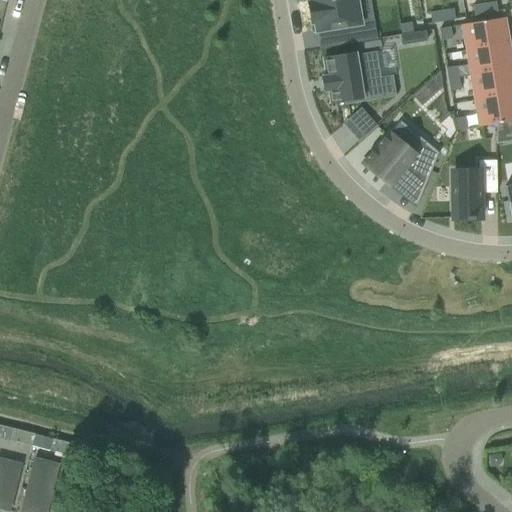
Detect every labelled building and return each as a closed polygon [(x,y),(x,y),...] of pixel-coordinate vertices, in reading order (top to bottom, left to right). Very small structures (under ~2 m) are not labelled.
[(355,0),(320,0),(308,2),(313,33),(344,27),(347,45),(377,40),(374,21),(360,23),(355,0)] [(496,3),(484,5),(486,15),(497,13),(496,3)] [(484,5),(472,7),(474,17),(486,15),(484,5)] [(453,10),(441,12),(443,22),(455,20),(453,10)] [(441,12),(429,14),(431,24),(443,22),(441,12)] [(506,19),(463,26),(467,52),(510,45),(506,19)] [(411,25),(399,26),(400,36),(412,34),(411,25)] [(442,41),(451,40),(449,28),(440,30),(442,41)] [(400,36),(401,45),(427,41),(425,32),(423,32),(412,34),(400,36)] [(511,56),(510,45),(467,52),(471,77),(511,70),(511,56)] [(326,78),(322,78),(324,93),(328,92),(330,105),(343,102),(344,106),(396,98),(392,77),(380,79),(376,53),(356,56),(355,54),(322,59),(326,78)] [(448,81),(458,79),(456,68),(446,69),(448,81)] [(511,70),(471,77),(475,102),(511,95),(511,70)] [(440,72),(412,96),(414,99),(426,88),(433,96),(442,87),(440,72)] [(450,92),(460,90),(458,79),(448,81),(450,92)] [(511,95),(475,102),(479,128),(495,125),(511,122),(511,95)] [(457,131),(466,130),(464,118),(455,120),(457,131)] [(511,122),(495,125),(495,143),(511,140),(511,122)] [(388,133),(362,165),(385,184),(388,180),(392,183),(397,177),(421,196),(439,154),(422,140),(412,153),(390,134),(388,133)] [(478,172),(452,173),(453,219),(453,220),(467,220),(467,221),(474,221),(474,220),(481,220),(480,194),(496,194),(496,162),(478,162),(478,172)] [(14,430),(11,442),(32,447),(35,436),(14,430)] [(50,452),(71,457),(74,445),(52,440),(50,452)] [(0,504),(11,508),(23,458),(0,452),(0,504)] [(47,511),(60,459),(36,453),(22,509),(34,511),(47,511)] [(499,455),(487,457),(489,469),(497,468),(500,463),(499,455)]
